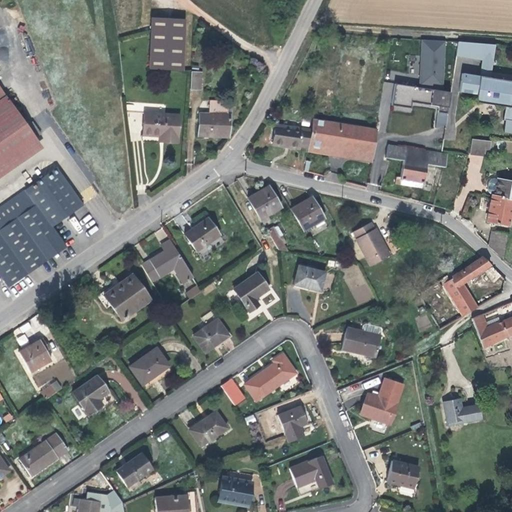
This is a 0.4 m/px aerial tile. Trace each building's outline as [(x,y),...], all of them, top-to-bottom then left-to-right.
[(184,20),(151,18),(149,69),(182,70),(184,20)] [(416,74),(414,86),(437,90),(444,41),(422,40),(419,56),(422,56),(419,74),(416,74)] [(458,42),(456,56),(482,60),(492,61),(495,44),(458,42)] [(490,78),(492,61),(482,60),(479,76),(490,78)] [(201,73),(190,72),(189,89),(190,89),(199,90),(200,90),(201,73)] [(497,100),(497,106),(505,107),(503,120),(511,121),(511,78),(503,77),(502,80),(490,78),(479,76),(462,73),(459,92),(476,94),(477,93),(485,94),(484,98),(497,100)] [(395,83),(391,104),(410,107),(411,102),(438,106),(437,112),(446,114),(450,92),(437,90),(414,86),(395,83)] [(0,162),(35,138),(41,134),(33,122),(27,126),(0,88),(0,162)] [(199,90),(190,89),(190,99),(199,99),(199,90)] [(228,102),(209,101),(208,114),(198,114),(198,136),(229,137),(230,115),(228,115),(228,102)] [(144,113),(143,135),(159,136),(163,137),(163,142),(177,143),(179,115),(144,113)] [(323,141),(324,133),(334,135),(334,129),(335,123),(313,119),(309,144),(325,147),(326,141),(323,141)] [(334,129),(334,135),(324,133),(323,141),(326,141),(325,147),(309,144),(308,151),(358,159),(363,128),(351,126),(350,133),(337,131),(338,124),(335,123),(334,129)] [(337,131),(350,133),(351,126),(338,124),(337,131)] [(308,147),(310,130),(275,125),(272,145),(299,149),(299,146),(308,147)] [(371,161),(376,130),(363,128),(358,159),(371,161)] [(0,178),(43,148),(35,138),(0,162),(0,178)] [(490,141),(472,139),(470,155),(485,157),(485,151),(489,151),(490,141)] [(387,145),(385,158),(390,159),(403,161),(401,177),(397,177),(396,183),(401,184),(401,179),(422,183),(424,183),(427,167),(435,168),(435,166),(444,167),(447,155),(387,145)] [(56,168),(0,207),(0,275),(8,287),(66,246),(52,226),(82,205),(56,168)] [(511,181),(498,179),(497,180),(494,179),(490,180),(489,183),(487,189),(489,193),(494,195),(494,197),(511,200),(511,181)] [(268,187),(248,199),(260,219),(267,215),(280,207),(268,187)] [(510,226),(511,213),(511,200),(492,197),(487,221),(510,226)] [(291,210),(303,230),(323,218),(312,198),(291,210)] [(205,214),(189,225),(192,230),(184,235),(196,251),(219,235),(205,214)] [(263,224),(270,220),(267,215),(260,219),(263,224)] [(371,222),(352,232),(370,266),(389,255),(371,222)] [(278,250),(286,251),(272,227),(266,230),(278,250)] [(489,239),(494,240),(492,250),(502,259),(507,234),(491,231),(489,239)] [(173,251),(170,247),(173,245),(169,239),(159,245),(164,251),(166,255),(173,251)] [(164,251),(141,265),(152,282),(174,268),(183,284),(193,278),(173,245),(170,247),(173,251),(166,255),(164,251)] [(483,257),(449,280),(443,284),(445,287),(459,310),(462,315),(463,316),(477,308),(462,284),(478,273),(480,276),(485,272),(484,270),(490,266),(491,265),(483,257)] [(494,282),(501,275),(491,265),(490,266),(484,270),(485,272),(494,282)] [(294,285),(320,291),(324,273),(298,266),(294,285)] [(257,273),(233,289),(249,312),(259,305),(254,299),(268,289),(257,273)] [(114,285),(98,296),(107,308),(111,305),(122,320),(150,300),(132,275),(115,287),(114,285)] [(449,280),(446,276),(419,295),(422,300),(445,287),(443,284),(449,280)] [(190,299),(201,291),(197,286),(186,293),(190,299)] [(205,352),(219,342),(217,340),(227,333),(210,309),(200,316),(207,326),(193,336),(205,352)] [(462,315),(459,310),(452,314),(452,315),(442,321),(445,327),(463,316),(462,315)] [(482,314),(471,318),(475,327),(483,349),(511,334),(511,316),(500,321),(498,317),(485,322),(482,314)] [(380,336),(346,328),(341,349),(375,357),(380,336)] [(229,336),(227,333),(217,340),(219,342),(229,336)] [(24,334),(16,338),(20,346),(28,341),(24,334)] [(42,338),(18,352),(30,372),(51,360),(45,350),(48,349),(42,338)] [(156,348),(130,367),(142,385),(169,366),(156,348)] [(273,361),(275,364),(266,369),(268,371),(265,373),(264,371),(244,385),(256,401),(296,373),(282,354),(273,361)] [(97,399),(108,392),(96,376),(72,393),(87,415),(102,405),(97,399)] [(368,395),(361,414),(372,418),(389,424),(402,385),(385,379),(378,399),(368,395)] [(62,389),(56,381),(54,383),(59,391),(62,389)] [(240,388),(235,381),(227,386),(231,394),(240,388)] [(46,400),(59,391),(54,383),(41,392),(46,400)] [(459,400),(443,403),(447,423),(463,419),(464,422),(480,419),(477,405),(461,408),(459,400)] [(300,406),(277,415),(284,433),(300,427),(307,423),(300,406)] [(201,446),(227,428),(215,412),(190,430),(201,446)] [(10,414),(3,418),(6,423),(12,418),(10,414)] [(253,414),(244,418),(248,425),(256,421),(253,414)] [(304,436),(300,427),(284,433),(288,443),(304,436)] [(56,434),(19,460),(31,476),(68,450),(56,434)] [(142,454),(116,471),(126,487),(153,469),(142,454)] [(321,456),(289,469),(297,487),(316,480),(319,489),(332,484),(321,456)] [(0,476),(9,471),(0,458),(0,476)] [(387,482),(414,488),(418,467),(392,461),(387,482)] [(227,479),(222,478),(218,502),(247,507),(253,475),(229,471),(228,471),(227,479)] [(187,495),(154,498),(155,511),(195,511),(194,492),(186,492),(187,495)] [(81,499),(78,511),(97,511),(100,501),(81,499)]
